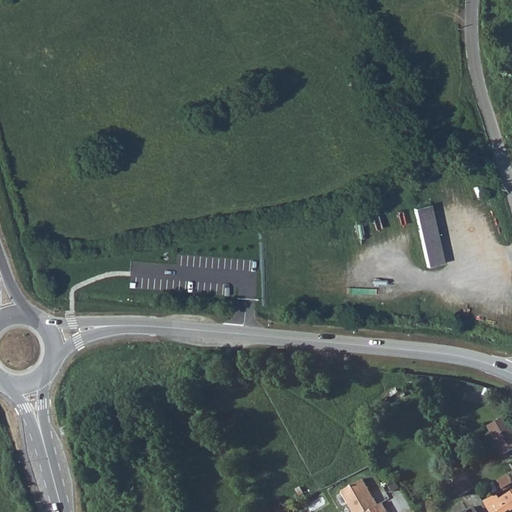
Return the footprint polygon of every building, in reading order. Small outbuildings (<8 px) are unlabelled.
[(428,207),(410,210),(422,269),(439,266),(428,207)] [(504,454),(511,449),(511,427),(505,416),(488,427),(504,454)] [(464,499),(478,491),(467,474),(453,482),(464,499)] [(365,478),(344,490),(355,511),(389,511),(384,502),(380,504),(365,478)] [(510,511),(511,511),(511,497),(508,499),(504,494),(490,502),(495,511),(510,511)]
